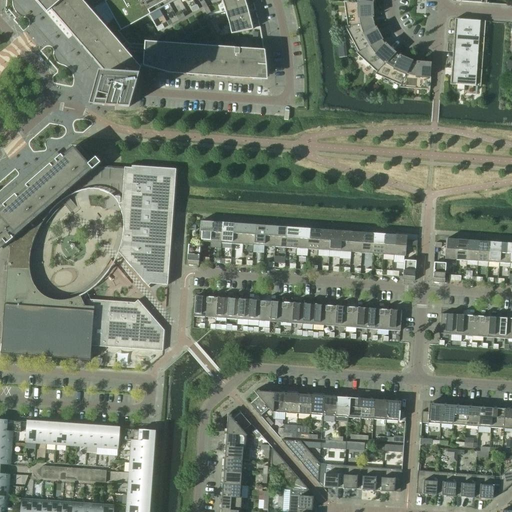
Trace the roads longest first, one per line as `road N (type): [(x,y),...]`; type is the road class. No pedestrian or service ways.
road 1 (residential): [(197,511),(206,409),(242,375),(263,369),(416,379)]
road 2 (residential): [(140,72),(146,92),(289,101),(275,0)]
road 3 (residential): [(195,274),(421,290)]
road 4 (residential): [(0,400),(143,410),(145,380)]
road 5 (residential): [(0,152),(44,113),(47,78),(0,21)]
road 6 (residential): [(0,370),(145,380)]
